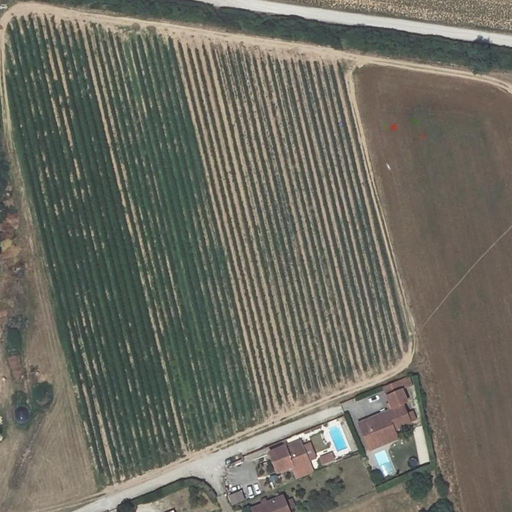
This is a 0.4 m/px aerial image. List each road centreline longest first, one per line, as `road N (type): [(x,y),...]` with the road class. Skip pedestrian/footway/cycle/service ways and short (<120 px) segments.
road 1 (track): [(56,511),(407,363),(411,334),(350,81),(373,58),(511,80)]
road 2 (track): [(232,0),(511,41)]
road 3 (residential): [(334,410),(79,511)]
